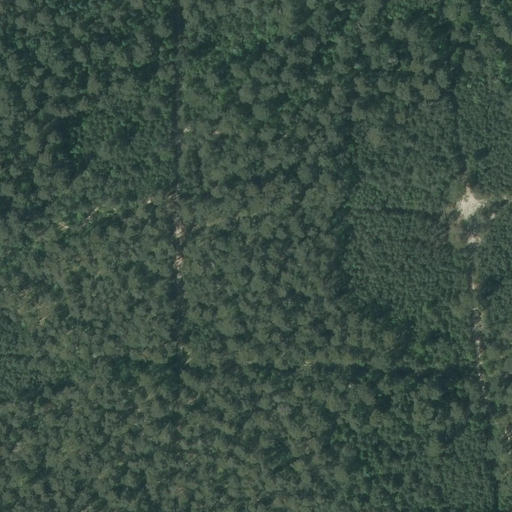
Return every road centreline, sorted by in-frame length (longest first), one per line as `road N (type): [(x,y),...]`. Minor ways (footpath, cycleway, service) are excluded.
road 1 (track): [(511,367),(0,352)]
road 2 (track): [(175,199),(177,511)]
road 3 (track): [(455,134),(477,365)]
road 4 (track): [(178,0),(178,124)]
